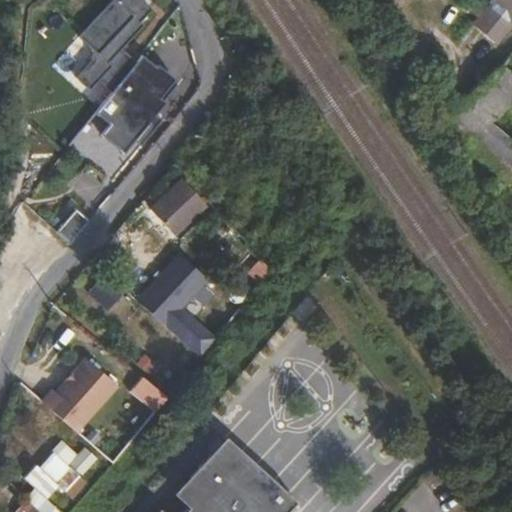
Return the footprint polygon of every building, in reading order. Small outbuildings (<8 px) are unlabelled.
[(141,0),(107,0),(84,41),(94,47),(72,85),(86,93),(93,82),(108,91),(94,117),(106,123),(96,140),(127,158),(172,78),(137,58),(133,64),(119,56),(149,4),(141,0)] [(488,1),(486,0),(468,0),(463,7),(476,17),(471,24),(497,45),(511,25),(511,0),(494,0),(491,4),(488,1)] [(483,61),(494,46),(470,28),(459,43),(483,61)] [(511,74),(502,66),(463,100),(492,123),(511,102),(511,101),(511,74)] [(463,100),(439,122),(510,183),(511,181),(511,139),(492,123),(463,100)] [(180,179),(149,207),(174,235),(204,206),(180,179)] [(212,224),(201,238),(216,251),(228,238),(212,224)] [(210,280),(180,253),(138,300),(201,357),(217,340),(183,309),(210,280)] [(270,269),(260,259),(247,272),(259,284),(270,269)] [(217,292),(238,309),(247,298),(251,293),(230,277),(217,292)] [(208,302),(230,320),(238,309),(217,292),(208,302)] [(119,387),(85,357),(55,392),(52,389),(42,401),(79,434),(119,387)] [(24,478),(35,488),(47,498),(58,486),(59,486),(72,498),(87,482),(80,476),(96,458),(84,448),(77,455),(62,441),(52,452),(53,453),(39,468),(36,464),(24,478)] [(185,502),(191,507),(186,511),(285,511),(296,501),(275,481),(268,489),(257,480),(265,472),(236,445),(221,462),(211,453),(190,477),(199,486),(185,502)] [(34,507),(40,511),(63,511),(47,498),(35,488),(25,499),(34,507)] [(40,511),(34,507),(25,499),(15,511),(40,511)]
